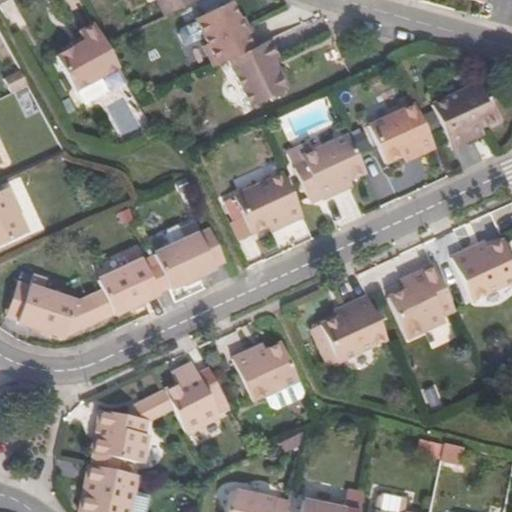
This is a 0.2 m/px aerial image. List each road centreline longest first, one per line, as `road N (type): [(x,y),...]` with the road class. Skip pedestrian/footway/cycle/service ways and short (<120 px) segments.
road 1 (residential): [(511,170),(104,359),(65,370),(0,354)]
road 2 (residential): [(511,52),(334,0)]
